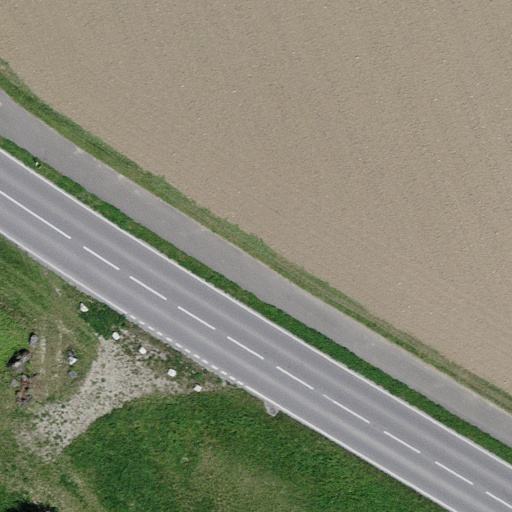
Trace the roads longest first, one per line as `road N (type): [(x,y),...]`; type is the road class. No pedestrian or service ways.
road 1 (track): [(511,435),(162,229),(0,116)]
road 2 (primary): [(0,182),(511,500)]
